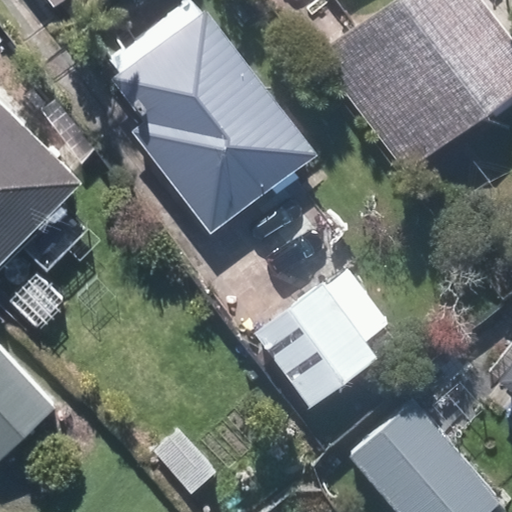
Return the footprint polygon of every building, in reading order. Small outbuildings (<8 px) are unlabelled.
[(134,114),(122,123),(202,225),(303,147),(189,1),(182,7),(176,0),(168,0),(99,54),(107,65),(100,70),(134,114)] [(511,72),(511,51),(471,0),(360,0),(302,46),(396,164),(511,72)] [(0,97),(0,222),(62,160),(0,97)] [(336,261),(243,326),(293,398),(384,335),(373,319),(375,318),(336,261)] [(54,292),(27,269),(4,295),(31,319),(54,292)] [(424,303),(398,318),(423,354),(447,337),(424,303)] [(511,331),(483,369),(511,390),(511,331)] [(0,352),(0,449),(8,458),(68,400),(10,343),(0,352)] [(341,451),(391,511),(469,511),(489,496),(444,441),(471,419),(452,395),(437,406),(433,400),(418,412),(405,397),(341,451)] [(222,469),(180,422),(151,447),(193,494),(222,469)]
